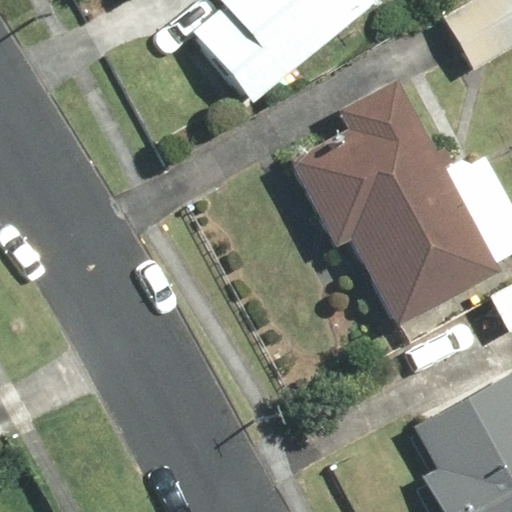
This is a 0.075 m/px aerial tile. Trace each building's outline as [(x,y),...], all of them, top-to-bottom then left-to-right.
[(208,0),(217,10),(188,33),(249,108),(296,70),(292,65),(372,0),(208,0)] [(511,36),(489,0),(468,0),(438,19),(472,74),(511,50),(511,36)] [(349,136),(285,171),(328,249),(343,241),(392,329),(499,270),(495,264),(511,254),(511,218),(478,157),(445,174),(396,84),(338,115),(349,136)] [(511,282),(483,298),(503,335),(511,329),(511,282)] [(511,511),(511,367),(409,424),(435,473),(419,482),(435,511),(511,511)]
